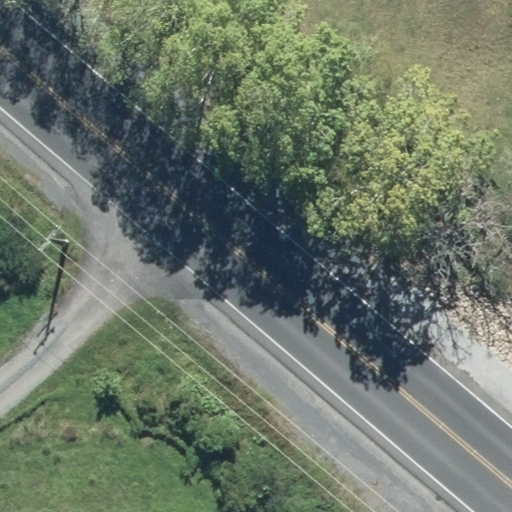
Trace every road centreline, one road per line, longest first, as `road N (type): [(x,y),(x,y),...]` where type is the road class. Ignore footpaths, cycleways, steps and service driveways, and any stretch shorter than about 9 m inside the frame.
road 1 (secondary): [(511,488),(0,54)]
road 2 (track): [(0,370),(174,204)]
